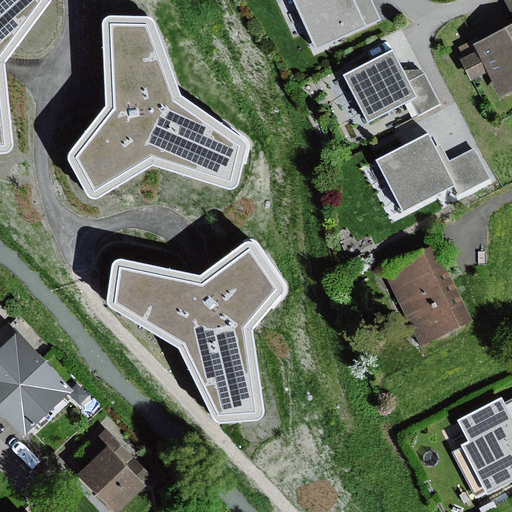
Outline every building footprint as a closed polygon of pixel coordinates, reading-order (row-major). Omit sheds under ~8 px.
[(48,0),(0,0),(0,149),(7,149),(1,58),(48,0)] [(371,0),(296,0),(316,47),(380,21),(371,0)] [(478,49),(462,57),(472,78),(490,69),(501,92),(511,86),(511,0),(504,0),(511,15),(511,22),(474,40),(478,49)] [(149,22),(106,22),(110,105),(70,153),(93,197),(150,163),(231,184),(243,148),(179,97),(149,22)] [(393,48),(344,73),(368,120),(417,95),(409,81),(393,48)] [(425,72),(409,81),(417,95),(426,112),(442,103),(425,72)] [(427,133),(379,158),(403,205),(451,180),(443,165),(427,133)] [(476,148),(443,165),(451,180),(459,195),(491,178),(476,148)] [(437,240),(387,263),(423,342),(474,319),(437,240)] [(280,290),(249,249),(207,275),(198,280),(111,266),(109,304),(179,346),(216,419),(263,416),(247,330),(280,290)] [(23,327),(0,348),(0,401),(27,430),(76,384),(23,327)] [(504,396),(505,394),(462,417),(474,438),(465,443),(490,491),(511,479),(511,410),(507,400),(504,396)] [(454,449),(469,441),(460,424),(444,432),(454,449)] [(95,459),(82,471),(120,509),(154,476),(107,428),(85,449),(95,459)]
